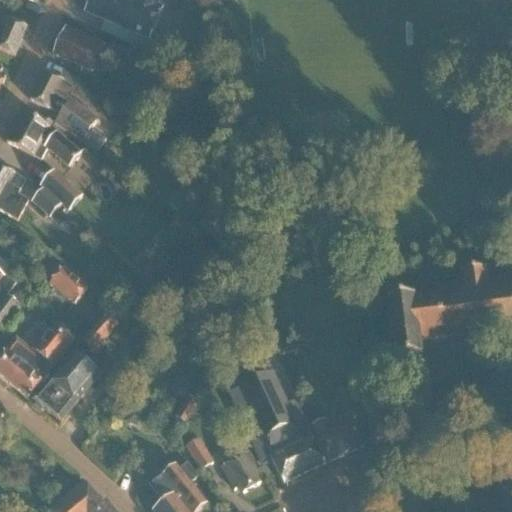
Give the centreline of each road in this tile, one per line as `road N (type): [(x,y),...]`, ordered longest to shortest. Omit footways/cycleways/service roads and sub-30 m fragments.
road 1 (residential): [(125,511),(0,400)]
road 2 (residential): [(0,117),(58,0)]
